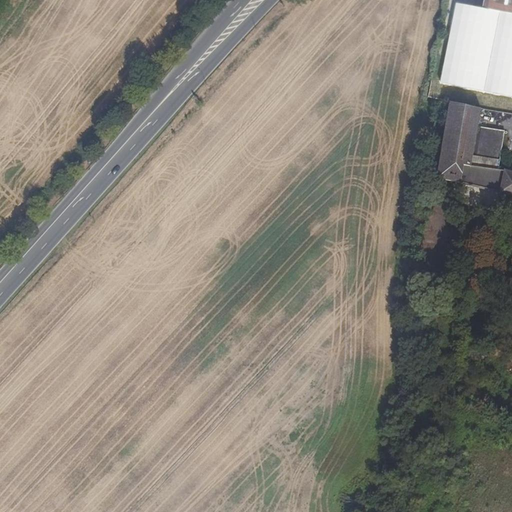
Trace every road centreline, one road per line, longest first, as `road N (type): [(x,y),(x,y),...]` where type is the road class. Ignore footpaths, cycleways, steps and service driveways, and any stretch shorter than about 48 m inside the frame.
road 1 (secondary): [(164,104),(0,288)]
road 2 (secondary): [(164,104),(271,0)]
road 3 (secondary): [(245,0),(164,104)]
